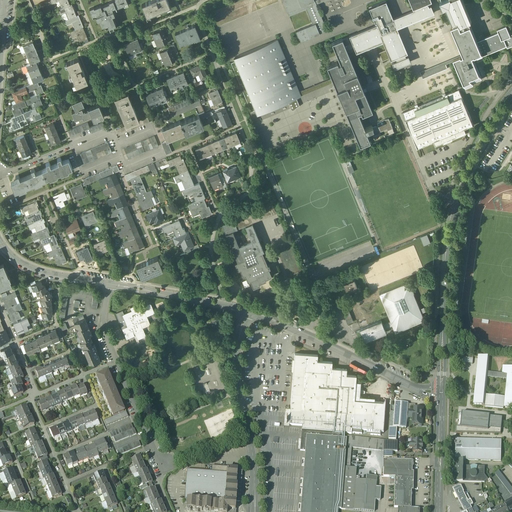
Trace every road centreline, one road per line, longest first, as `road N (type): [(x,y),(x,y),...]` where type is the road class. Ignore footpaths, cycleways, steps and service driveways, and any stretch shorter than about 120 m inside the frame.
road 1 (secondary): [(440,392),(447,231),(464,175),(511,96)]
road 2 (unclassified): [(440,392),(246,310)]
road 3 (unclassified): [(254,511),(237,370),(246,310)]
road 4 (residential): [(107,284),(101,325),(165,465)]
road 5 (residential): [(246,310),(107,284)]
road 6 (residential): [(0,172),(104,131),(115,144)]
road 7 (secondary): [(437,511),(440,392)]
